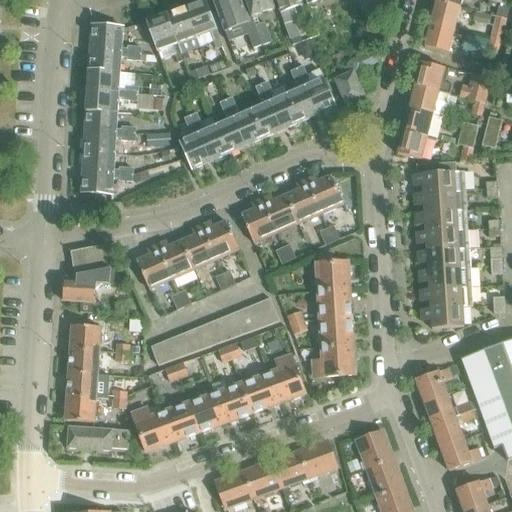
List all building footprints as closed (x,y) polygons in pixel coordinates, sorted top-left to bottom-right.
[(241,0),(212,0),(224,32),(226,31),(231,44),(249,37),(255,55),(264,51),(262,47),(263,47),(258,33),(257,33),(256,28),(252,19),(248,20),(241,0)] [(245,0),(252,18),(273,10),(269,0),(245,0)] [(274,0),(280,14),(290,42),(300,38),(294,23),(296,23),(293,16),(296,15),(293,9),(303,5),(301,0),(274,0)] [(373,9),(369,0),(356,0),(361,13),(373,9)] [(436,0),(436,3),(460,9),(461,0),(436,0)] [(510,8),(511,8),(511,0),(488,0),(487,2),(499,5),(510,8)] [(204,2),(186,9),(200,48),(213,44),(215,50),(221,48),(204,2)] [(436,3),(430,25),(454,31),(460,9),(436,3)] [(499,5),(496,19),(506,22),(510,8),(499,5)] [(185,54),(200,48),(186,9),(166,16),(183,62),(188,60),(185,54)] [(378,34),(379,14),(367,13),(367,34),(378,34)] [(473,23),(489,27),(491,19),(475,15),(473,23)] [(177,64),(183,62),(166,16),(147,23),(161,60),(174,56),(177,64)] [(501,43),(506,22),(496,19),(490,40),(501,43)] [(256,28),(257,33),(258,33),(263,47),(271,44),(264,25),(256,28)] [(430,25),(424,48),(448,54),(454,31),(430,25)] [(93,26),(91,52),(142,56),(142,49),(128,48),(128,50),(121,50),(123,28),(93,26)] [(498,57),(501,43),(490,40),(489,45),(487,54),(498,57)] [(308,43),(299,47),(301,53),(306,55),(312,52),(308,43)] [(91,52),(89,73),(120,75),(121,60),(127,60),(127,62),(141,63),(142,57),(142,56),(91,52)] [(375,52),(350,62),(355,73),(380,62),(375,52)] [(142,57),(141,63),(157,64),(154,57),(142,56),(142,57)] [(225,61),(209,68),(212,75),(228,69),(225,61)] [(421,64),(415,87),(450,96),(452,88),(441,85),(445,70),(421,64)] [(254,66),(245,70),(248,78),(257,75),(254,66)] [(210,76),(207,68),(189,75),(192,83),(210,76)] [(304,68),(297,71),(317,116),(321,114),(335,108),(322,80),(319,71),(307,76),(304,68)] [(301,89),(287,95),(299,124),(302,122),(317,116),(297,71),(291,74),(297,87),(299,86),(301,89)] [(89,73),(88,92),(138,96),(139,89),(125,88),(125,91),(119,91),(120,75),(89,73)] [(345,104),(364,96),(354,73),(336,81),(345,104)] [(475,102),(475,105),(484,108),(491,80),(472,75),(469,88),(463,86),(460,98),(475,102)] [(269,84),(262,87),(281,131),(296,125),(299,124),(287,95),(283,87),(272,92),(269,84)] [(506,88),(497,86),(495,94),(505,95),(505,96),(511,96),(511,87),(506,87),(506,88)] [(150,87),(149,97),(161,98),(162,88),(150,87)] [(265,105),(251,111),(263,139),(281,131),(262,87),(256,89),(261,103),(264,102),(265,105)] [(415,87),(409,110),(433,116),(444,119),(450,96),(415,87)] [(88,92),(87,112),(118,115),(119,99),(124,99),(124,103),(138,104),(138,96),(88,92)] [(151,99),(149,111),(161,113),(163,101),(151,99)] [(232,100),(226,103),(245,147),(263,139),(251,111),(237,117),(236,114),(239,113),(232,100)] [(229,121),(215,127),(228,155),(245,147),(226,103),(220,105),(226,119),(228,118),(229,121)] [(481,117),(484,108),(475,105),(472,114),(481,117)] [(409,110),(403,133),(428,139),(433,116),(409,110)] [(87,112),(85,133),(136,137),(137,130),(122,129),(122,132),(117,131),(118,115),(87,112)] [(197,115),(191,118),(210,163),(225,156),(228,155),(215,127),(212,118),(200,123),(197,115)] [(194,136),(180,143),(192,171),(210,163),(191,118),(185,121),(191,134),(193,133),(194,136)] [(495,151),(502,123),(489,120),(482,148),(495,151)] [(85,133),(84,153),(115,155),(116,140),(121,140),(121,143),(136,144),(136,137),(85,133)] [(403,133),(398,156),(422,162),(428,139),(403,133)] [(171,147),(170,135),(147,136),(147,148),(171,147)] [(466,135),(462,150),(473,153),(477,137),(466,135)] [(470,163),(473,153),(462,150),(460,160),(470,163)] [(168,152),(162,153),(165,163),(171,161),(168,152)] [(84,153),(83,173),(134,177),(135,170),(119,169),(119,172),(114,171),(115,155),(84,153)] [(417,176),(413,176),(413,189),(421,188),(422,196),(466,193),(465,173),(457,174),(456,164),(416,167),(417,176)] [(83,173),(81,194),(113,196),(114,180),(119,180),(118,184),(134,185),(134,177),(83,173)] [(316,177),(306,182),(320,215),(343,206),(331,178),(318,183),(316,177)] [(299,191),(286,197),(298,225),(320,215),(306,182),(297,186),(299,191)] [(486,184),(486,192),(498,192),(498,183),(486,184)] [(422,207),(423,215),(467,213),(466,193),(422,196),(414,196),(414,208),(422,207)] [(272,197),(261,201),(276,235),(298,225),(286,197),(274,202),(272,197)] [(253,244),(276,235),(261,201),(252,205),(254,211),(241,216),(253,244)] [(424,227),(424,234),(468,232),(467,213),(423,215),(415,216),(416,227),(424,227)] [(488,222),(488,230),(500,230),(500,222),(488,222)] [(211,223),(201,227),(215,260),(237,251),(225,223),(213,228),(211,223)] [(194,237),(181,243),(193,270),(215,260),(201,227),(192,231),(194,237)] [(334,228),(327,231),(333,244),(340,242),(334,228)] [(325,248),(333,244),(327,231),(320,234),(325,248)] [(425,246),(425,253),(469,251),(468,232),(424,234),(416,234),(417,246),(425,246)] [(167,242),(156,247),(171,280),(193,270),(181,243),(170,248),(167,242)] [(96,246),(100,270),(112,267),(108,244),(96,246)] [(84,249),(88,272),(100,270),(96,246),(84,249)] [(150,256),(136,262),(148,290),(171,280),(156,247),(147,251),(150,256)] [(289,247),(282,250),(288,264),(295,261),(289,247)] [(72,252),(76,275),(88,272),(84,249),(72,252)] [(281,267),(288,264),(282,250),(276,253),(281,267)] [(470,270),(469,251),(425,253),(417,253),(418,265),(426,265),(426,273),(470,270)] [(318,263),(320,292),(349,290),(348,262),(335,263),(334,253),(319,253),(320,263),(318,263)] [(490,260),(491,269),(503,269),(502,260),(490,260)] [(111,287),(112,267),(100,270),(88,272),(76,275),(65,277),(64,300),(81,301),(80,311),(101,312),(101,302),(95,302),(96,290),(100,287),(111,287)] [(503,276),(503,269),(491,269),(491,277),(503,276)] [(427,284),(428,292),(471,289),(470,270),(426,273),(419,273),(419,284),(427,284)] [(230,274),(222,277),(228,290),(231,289),(235,287),(230,274)] [(221,293),(228,290),(222,277),(216,280),(221,293)] [(429,303),(429,311),(462,309),(462,310),(472,309),(471,289),(428,292),(420,292),(420,303),(429,303)] [(320,292),(321,320),(351,318),(349,290),(320,292)] [(185,293),(178,296),(183,309),(191,306),(185,293)] [(176,312),(183,309),(178,296),(171,299),(176,312)] [(270,299),(259,303),(269,326),(280,322),(270,299)] [(493,300),(493,307),(505,307),(505,299),(493,300)] [(259,303),(248,307),(258,330),(269,326),(259,303)] [(248,307),(237,312),(247,334),(258,330),(248,307)] [(505,315),(505,307),(493,307),(493,315),(505,315)] [(464,330),(462,310),(462,309),(429,311),(421,311),(422,324),(430,323),(430,331),(464,330)] [(237,312),(227,316),(236,338),(247,334),(237,312)] [(304,321),(301,313),(288,318),(292,326),(304,321)] [(227,316),(216,320),(225,342),(236,338),(227,316)] [(321,320),(323,348),(353,346),(351,318),(321,320)] [(216,320),(205,325),(214,346),(225,342),(216,320)] [(295,335),(308,330),(304,321),(292,326),(295,335)] [(205,325),(194,329),(203,350),(214,346),(205,325)] [(71,327),(69,351),(99,353),(101,329),(71,327)] [(194,329),(184,333),(192,354),(203,350),(194,329)] [(184,333),(173,337),(181,358),(192,354),(184,333)] [(173,337),(162,342),(170,362),(181,358),(173,337)] [(243,353),(257,348),(254,340),(240,345),(243,353)] [(160,366),(170,362),(162,342),(151,346),(160,366)] [(486,352),(461,361),(480,410),(482,417),(495,450),(503,447),(508,462),(511,460),(511,343),(502,347),(502,349),(487,354),(486,352)] [(116,354),(131,356),(131,349),(131,347),(116,346),(116,354)] [(236,346),(228,349),(234,362),(241,360),(236,346)] [(354,375),(353,346),(323,348),(324,359),(314,360),(315,377),(354,375)] [(223,366),(234,362),(228,349),(218,352),(223,366)] [(69,351),(68,375),(97,377),(98,377),(99,353),(69,351)] [(130,364),(131,356),(116,354),(115,363),(130,364)] [(280,370),(268,375),(279,403),(305,393),(291,356),(277,361),(280,370)] [(183,365),(176,368),(180,381),(188,378),(183,365)] [(170,385),(180,381),(176,368),(165,372),(170,385)] [(416,383),(424,405),(447,397),(443,385),(452,381),(448,371),(436,375),(416,383)] [(68,375),(66,398),(96,400),(108,400),(110,377),(98,377),(97,377),(68,375)] [(268,375),(242,384),(252,413),(279,403),(268,375)] [(224,380),(212,384),(215,394),(226,423),(252,413),(242,384),(227,390),(224,380)] [(115,393),(115,401),(126,402),(127,394),(115,393)] [(215,394),(189,404),(199,432),(226,423),(215,394)] [(452,411),(447,397),(424,405),(432,428),(473,413),(470,405),(452,411)] [(95,423),(96,400),(66,398),(65,421),(95,423)] [(126,410),(126,402),(115,401),(114,410),(126,410)] [(189,404),(162,414),(173,442),(199,432),(189,404)] [(146,452),(173,442),(162,414),(160,408),(159,407),(149,411),(148,408),(132,414),(146,452)] [(458,426),(482,417),(480,410),(473,413),(432,428),(441,451),(464,443),(458,426)] [(128,449),(129,432),(65,427),(63,448),(112,451),(113,448),(128,449)] [(363,472),(371,469),(370,468),(393,460),(383,432),(357,441),(365,462),(360,464),(363,472)] [(328,441),(300,451),(312,484),(320,482),(317,474),(337,466),(328,441)] [(468,455),(464,443),(441,451),(449,474),(482,462),(477,451),(468,455)] [(300,451),(272,462),(282,487),(287,485),(302,480),(305,487),(312,484),(300,451)] [(370,477),(378,497),(404,488),(393,460),(370,468),(371,469),(373,476),(370,477)] [(352,473),(361,470),(358,461),(348,464),(352,473)] [(262,495),(282,487),(272,462),(244,472),(253,494),(260,491),(262,495)] [(245,497),(253,494),(244,472),(217,483),(226,508),(247,500),(245,497)] [(456,492),(463,511),(473,511),(487,507),(483,495),(492,491),(488,481),(456,492)] [(287,485),(282,487),(285,495),(290,493),(287,485)] [(412,511),(404,488),(378,497),(382,511),(412,511)]
